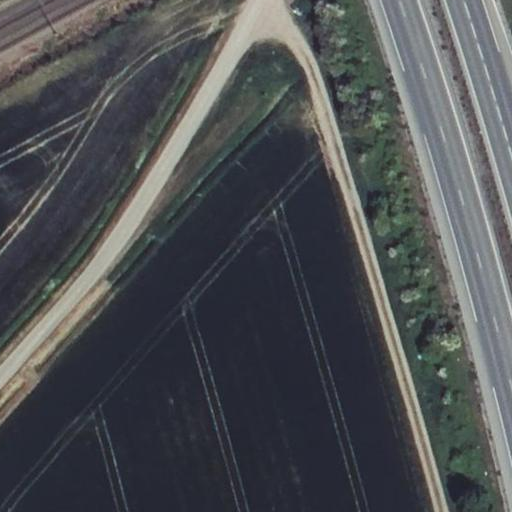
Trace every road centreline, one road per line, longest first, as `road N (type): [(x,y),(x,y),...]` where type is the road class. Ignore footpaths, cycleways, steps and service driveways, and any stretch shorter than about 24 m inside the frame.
road 1 (track): [(261,3),(304,50),(337,130),(432,421),(446,511)]
road 2 (unclassified): [(0,377),(130,225),(262,0)]
road 3 (trunk): [(399,0),(511,390)]
road 4 (trunk): [(511,157),(463,0)]
